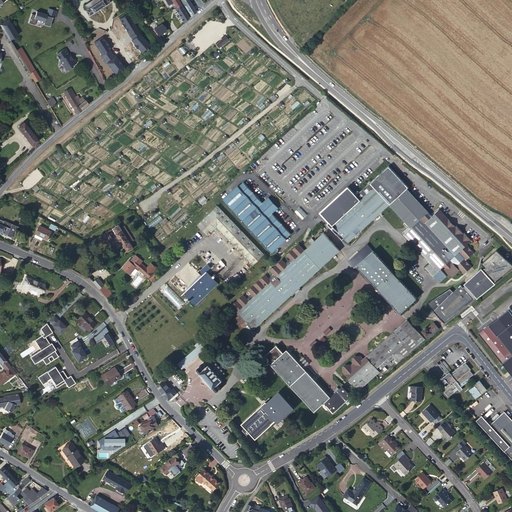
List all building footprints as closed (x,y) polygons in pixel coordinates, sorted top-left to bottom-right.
[(92,0),(85,5),(87,9),(85,10),(88,16),(94,13),(94,12),(105,5),(106,5),(111,2),(109,0),(92,0)] [(196,11),(197,9),(194,5),(193,6),(189,0),(181,0),(187,10),(191,15),(196,12),(196,11)] [(175,8),(184,22),(189,18),(189,17),(185,11),(181,4),(176,7),(175,8)] [(57,12),(49,9),(47,15),(37,12),(36,15),(32,14),(29,23),(35,25),(37,19),(44,22),(43,25),(50,27),(52,19),(55,20),(57,12)] [(128,14),(119,19),(122,24),(125,29),(125,28),(130,37),(138,30),(128,14)] [(0,24),(0,25),(9,40),(17,35),(7,19),(0,24)] [(158,36),(166,31),(162,24),(154,29),(158,36)] [(141,52),(149,45),(139,34),(140,33),(138,30),(130,37),(133,40),(131,41),(134,45),(137,49),(138,48),(141,52)] [(226,36),(220,41),(223,45),(224,45),(229,40),(226,36)] [(101,55),(104,60),(112,53),(110,50),(111,49),(108,46),(109,45),(106,41),(105,41),(103,37),(94,42),(102,54),(101,55)] [(14,47),(24,64),(29,62),(18,44),(14,47)] [(65,49),(57,54),(61,60),(60,60),(64,66),(65,66),(68,70),(73,66),(73,65),(77,63),(73,57),(72,58),(69,55),(65,49)] [(112,53),(104,60),(106,63),(107,63),(116,74),(124,67),(115,56),(114,56),(112,53)] [(24,64),(35,82),(39,79),(29,62),(24,64)] [(70,88),(63,93),(66,98),(73,94),(70,88)] [(73,109),(77,114),(82,109),(88,104),(85,99),(84,99),(81,97),(78,100),(80,103),(79,104),(77,101),(76,101),(74,97),(75,97),(73,94),(66,98),(73,109)] [(47,99),(50,105),(56,101),(52,96),(47,99)] [(35,149),(40,144),(37,140),(38,140),(27,127),(26,126),(24,124),(24,123),(23,123),(22,123),(19,125),(18,126),(18,127),(18,128),(19,128),(21,131),(31,145),(32,145),(33,147),(35,149)] [(390,205),(406,222),(408,225),(411,228),(404,235),(430,263),(425,268),(439,283),(448,274),(452,277),(459,270),(464,275),(472,265),(466,261),(475,251),(468,245),(473,240),(466,233),(457,225),(450,217),(440,208),(433,214),(408,187),(409,185),(389,164),(357,193),(348,184),(320,210),(327,218),(325,220),(330,227),(347,244),(390,205)] [(237,185),(222,199),(271,253),(287,239),(286,238),(291,233),(272,213),(276,209),(275,208),(275,207),(274,207),(274,206),(273,205),(273,204),(272,203),(271,203),(270,202),(269,201),(268,200),(267,199),(266,199),(266,198),(262,202),(243,182),(238,186),(237,185)] [(267,197),(266,198),(266,199),(267,199),(268,200),(269,201),(270,202),(271,203),(272,203),(273,204),(273,205),(274,206),(274,207),(275,207),(275,208),(276,209),(277,207),(267,197)] [(216,228),(253,265),(264,255),(217,206),(198,224),(207,233),(209,233),(212,230),(211,228),(214,228),(213,226),(216,224),(217,225),(216,226),(216,228)] [(2,224),(0,223),(0,231),(14,238),(19,227),(4,220),(3,222),(2,224)] [(119,224),(113,228),(128,251),(133,247),(130,242),(133,240),(125,225),(121,228),(119,224)] [(39,225),(36,234),(44,238),(48,240),(52,231),(39,225)] [(304,248),(299,242),(286,254),(291,258),(287,262),(283,257),(269,269),(274,274),(270,277),(266,273),(247,289),(252,294),(248,298),(243,293),(231,305),(238,312),(237,312),(240,314),(237,317),(236,316),(232,319),(239,326),(245,321),(253,329),(340,249),(324,230),(314,239),(312,236),(308,240),(310,243),(304,248)] [(111,231),(102,236),(106,242),(115,237),(111,231)] [(400,313),(417,295),(374,247),(367,243),(357,254),(349,261),(351,263),(350,264),(354,269),(357,266),(377,288),(382,293),(400,313)] [(451,287),(427,302),(445,324),(479,296),(478,295),(492,283),(493,285),(511,266),(511,260),(497,248),(482,261),(485,265),(484,266),(482,265),(477,269),(474,272),(465,281),(466,283),(464,285),(461,283),(454,290),(451,287)] [(129,260),(123,267),(130,274),(136,267),(149,277),(157,268),(151,263),(147,268),(141,262),(143,261),(136,255),(132,260),(131,259),(130,261),(129,260)] [(195,305),(218,283),(206,271),(210,268),(207,264),(198,272),(197,270),(196,271),(201,276),(182,295),(184,293),(195,305)] [(149,279),(151,282),(158,277),(155,274),(149,279)] [(26,277),(22,285),(40,292),(44,285),(26,277)] [(94,282),(106,297),(111,293),(99,278),(94,282)] [(511,314),(509,310),(489,325),(511,354),(502,363),(505,367),(506,366),(508,369),(508,370),(511,375),(511,314)] [(84,312),(75,320),(79,325),(80,323),(87,330),(95,323),(84,312)] [(53,316),(48,320),(52,325),(56,329),(55,330),(58,334),(65,327),(58,319),(57,320),(57,321),(55,319),(56,319),(53,316)] [(407,317),(364,357),(361,355),(354,354),(352,357),(353,363),(350,363),(345,363),(343,365),(343,372),(346,375),(359,390),(380,371),(394,358),(398,362),(425,338),(407,317)] [(52,332),(45,323),(40,329),(43,334),(34,340),(40,349),(29,357),(33,363),(41,358),(45,364),(57,356),(53,350),(55,349),(51,343),(48,345),(43,338),(46,336),(52,332)] [(426,327),(422,331),(428,338),(439,329),(434,323),(427,328),(426,327)] [(511,354),(489,325),(479,333),(502,363),(511,354)] [(109,346),(114,342),(108,331),(104,327),(95,335),(92,338),(95,342),(103,337),(109,346)] [(68,342),(70,346),(78,341),(76,338),(68,342)] [(78,341),(70,346),(73,350),(71,351),(77,361),(86,356),(82,350),(79,346),(80,345),(78,341)] [(198,342),(176,362),(182,369),(204,349),(198,342)] [(305,368),(298,360),(286,348),(283,351),(277,343),(263,355),(314,412),(324,403),(333,412),(352,395),(342,385),(339,388),(334,393),(331,395),(305,368)] [(0,382),(1,384),(14,373),(6,362),(0,354),(0,364),(4,370),(0,373),(0,382)] [(303,356),(298,360),(305,368),(309,363),(303,356)] [(200,370),(199,370),(213,385),(216,388),(218,388),(219,387),(219,385),(217,382),(222,377),(219,375),(224,370),(216,360),(211,365),(208,362),(204,366),(201,364),(199,363),(197,365),(197,367),(200,370)] [(448,384),(441,390),(447,398),(457,389),(459,392),(462,389),(461,387),(471,379),(470,378),(473,375),(470,370),(471,369),(466,363),(452,375),(451,373),(448,376),(448,377),(445,379),(444,379),(448,384)] [(37,377),(39,381),(41,380),(43,383),(50,379),(50,380),(56,388),(64,383),(68,388),(75,383),(70,376),(67,378),(62,371),(61,371),(57,365),(37,377)] [(114,367),(100,375),(107,385),(120,377),(114,367)] [(156,383),(166,399),(169,399),(177,393),(171,387),(170,388),(163,379),(156,383)] [(470,390),(476,398),(487,389),(485,386),(484,387),(480,382),(475,385),(470,390)] [(421,400),(422,386),(408,385),(408,386),(411,386),(410,390),(411,390),(411,399),(421,400)] [(127,391),(118,397),(126,409),(135,403),(127,391)] [(281,391),(268,402),(267,401),(242,423),(256,440),(277,421),(280,424),(297,409),(281,391)] [(3,397),(0,397),(0,407),(2,407),(6,409),(6,410),(9,412),(13,405),(19,404),(17,393),(3,396),(3,397)] [(118,397),(114,399),(122,411),(126,409),(118,397)] [(425,415),(426,414),(428,416),(427,417),(431,421),(433,420),(435,422),(436,422),(441,418),(441,417),(438,414),(439,414),(429,405),(422,412),(425,415)] [(511,419),(504,411),(490,424),(482,415),(476,420),(511,458),(511,419)] [(433,420),(431,421),(435,425),(443,418),(439,414),(438,414),(441,417),(441,418),(436,422),(435,422),(433,420)] [(154,415),(150,417),(151,420),(140,425),(143,431),(158,425),(154,415)] [(376,423),(371,418),(363,426),(366,430),(369,428),(372,431),(370,433),(373,436),(383,428),(377,421),(376,423)] [(449,423),(440,431),(444,435),(443,436),(447,440),(456,433),(451,427),(451,426),(449,423)] [(35,434),(37,431),(26,424),(24,428),(35,434)] [(0,436),(0,441),(5,445),(6,443),(8,444),(13,435),(7,431),(4,429),(0,436)] [(388,435),(380,443),(383,446),(383,445),(392,454),(400,447),(397,442),(395,443),(394,441),(395,440),(392,437),(391,438),(388,435)] [(161,445),(159,443),(156,438),(147,443),(154,453),(164,447),(162,444),(161,445)] [(463,440),(457,444),(461,448),(457,452),(465,460),(472,453),(465,445),(466,443),(463,440)] [(21,444),(17,452),(28,458),(33,450),(21,444)] [(71,444),(62,450),(74,467),(83,460),(71,444)] [(394,464),(397,468),(398,467),(400,468),(405,474),(413,466),(408,460),(410,459),(401,450),(396,455),(399,459),(394,464)] [(335,470),(333,467),(330,464),(329,464),(328,463),(328,462),(323,456),(319,460),(321,461),(316,466),(320,470),(321,470),(327,477),(335,470)] [(174,457),(161,467),(167,473),(179,463),(174,457)] [(345,468),(340,461),(333,467),(335,470),(338,473),(345,468)] [(476,469),(479,472),(481,474),(485,478),(492,471),(484,462),(476,469)] [(0,468),(0,473),(5,479),(9,474),(2,467),(0,468)] [(204,469),(196,477),(201,482),(203,480),(213,489),(219,482),(204,469)] [(107,471),(103,479),(107,482),(117,487),(116,489),(118,490),(117,492),(122,495),(125,491),(126,492),(132,484),(107,471)] [(423,471),(415,478),(423,486),(431,480),(423,471)] [(9,474),(5,479),(7,481),(4,484),(5,486),(3,488),(9,494),(17,487),(19,485),(17,483),(17,482),(9,474)] [(306,476),(305,477),(313,488),(315,487),(311,482),(306,476)] [(313,488),(305,477),(298,482),(306,493),(313,488)] [(354,492),(352,491),(348,488),(343,495),(357,504),(371,481),(363,477),(356,489),(354,492)] [(11,497),(9,498),(14,503),(18,499),(14,494),(20,489),(17,487),(9,494),(8,495),(11,497)] [(20,491),(18,493),(26,501),(33,495),(25,487),(21,491),(20,491)] [(433,497),(436,500),(437,498),(440,501),(445,506),(452,499),(447,494),(448,493),(446,490),(444,488),(433,497)] [(507,499),(502,488),(494,492),(499,503),(507,499)] [(96,495),(90,506),(101,511),(116,511),(119,508),(96,495)] [(287,496),(278,500),(281,507),(283,507),(284,511),(294,511),(289,499),(288,499),(287,496)] [(328,511),(329,511),(318,496),(310,502),(314,509),(314,508),(317,511),(328,511)] [(49,511),(54,507),(57,505),(58,505),(53,497),(44,503),(49,511)] [(399,500),(389,511),(390,511),(396,511),(412,511),(415,511),(418,509),(411,503),(407,507),(406,506),(405,506),(404,505),(404,504),(399,500)]
